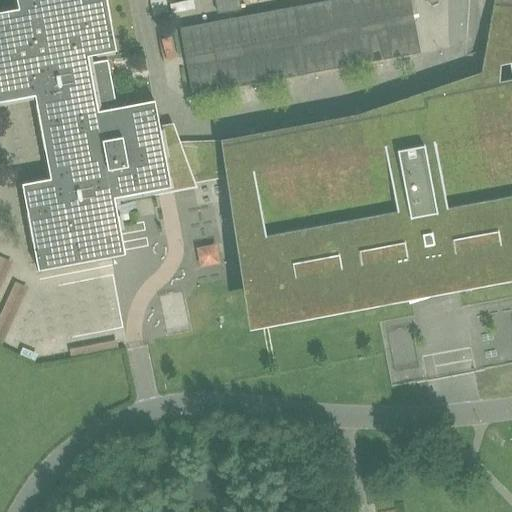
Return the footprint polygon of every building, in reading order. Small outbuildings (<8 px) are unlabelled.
[(166,188),(170,187),(227,176),(236,242),(248,240),(255,275),(262,314),(406,287),(443,280),(456,277),(457,283),(511,272),(511,79),(422,96),(424,104),(404,108),(222,142),(177,144),(171,126),(165,127),(159,128),(154,100),(97,110),(96,103),(115,100),(107,59),(88,63),(87,55),(116,50),(106,0),(16,0),(18,8),(0,11),(0,100),(33,95),(34,95),(50,178),(21,183),(37,270),(110,256),(125,253),(120,227),(119,223),(114,197),(166,188)] [(149,0),(153,17),(169,14),(165,0),(149,0)] [(409,0),(328,0),(180,28),(186,60),(192,95),(419,52),(409,0)] [(239,0),(215,0),(217,13),(241,9),(239,0)] [(490,50),(487,51),(488,58),(492,57),(493,65),(511,61),(511,19),(486,25),(490,50)] [(215,243),(196,247),(200,267),(219,263),(215,243)] [(0,256),(0,290),(13,262),(0,256)] [(16,282),(0,315),(0,345),(2,346),(29,287),(16,282)] [(117,340),(69,349),(71,358),(119,349),(117,340)]
